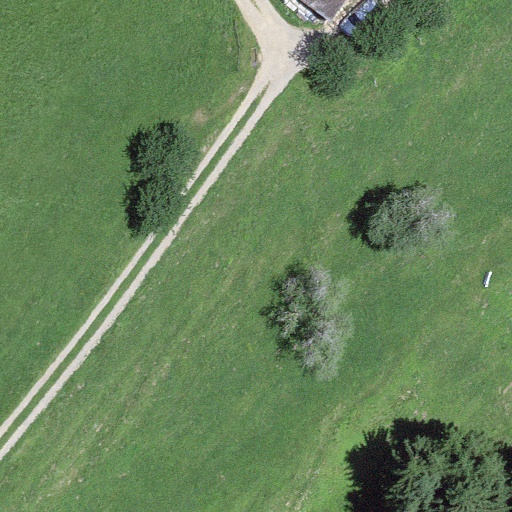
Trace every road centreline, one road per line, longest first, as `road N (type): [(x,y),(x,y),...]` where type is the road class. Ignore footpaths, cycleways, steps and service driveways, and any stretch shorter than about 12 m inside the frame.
road 1 (track): [(0,443),(296,65)]
road 2 (track): [(296,65),(398,0)]
